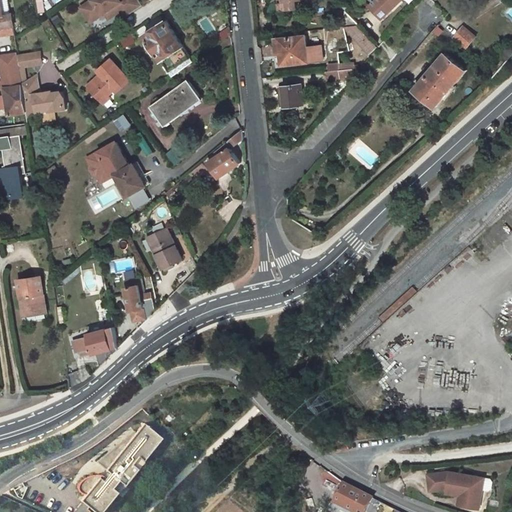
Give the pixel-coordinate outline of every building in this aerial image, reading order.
[(0,0),(0,28),(15,26),(13,15),(4,16),(2,0),(0,0)] [(144,5),(140,0),(91,0),(87,3),(96,18),(106,12),(110,18),(121,11),(125,17),(144,5)] [(302,0),(278,0),(280,12),(297,10),(297,2),(302,1),(302,0)] [(377,0),(371,6),(383,18),(402,0),(377,0)] [(87,3),(82,6),(92,21),(96,18),(87,3)] [(166,21),(145,35),(172,78),(192,63),(166,21)] [(346,29),(370,56),(378,48),(357,26),(344,27),(346,29)] [(464,26),(454,38),(468,48),(477,37),(464,26)] [(305,38),(279,40),(281,66),(307,63),(322,62),(320,47),(306,49),(305,38)] [(446,53),(415,89),(436,107),(467,69),(446,53)] [(102,75),(88,86),(101,101),(108,95),(114,90),(117,93),(131,81),(113,60),(99,71),(102,75)] [(356,75),(355,69),(340,70),(341,80),(352,80),(356,75)] [(39,113),(55,111),(55,113),(68,111),(68,97),(63,92),(54,93),(52,90),(47,90),(47,94),(40,95),(39,91),(42,90),(39,73),(24,83),(24,86),(28,113),(29,119),(39,113)] [(188,80),(150,109),(165,128),(182,116),(179,113),(200,97),(188,80)] [(301,83),(281,85),(282,98),(286,98),(287,106),(303,105),(301,83)] [(24,86),(6,89),(10,115),(28,113),(24,86)] [(108,95),(101,101),(103,105),(111,99),(108,95)] [(40,123),(56,121),(55,113),(55,111),(39,113),(40,123)] [(122,131),(132,124),(125,113),(114,121),(122,131)] [(243,131),(209,159),(222,178),(242,162),(233,150),(244,141),(243,131)] [(21,135),(0,138),(0,149),(5,149),(4,151),(3,151),(6,166),(3,166),(5,176),(1,176),(4,194),(11,193),(12,197),(16,196),(16,194),(25,193),(22,175),(27,173),(21,135)] [(131,169),(117,145),(104,152),(88,161),(93,170),(91,171),(91,173),(95,178),(96,179),(98,178),(103,186),(118,176),(130,197),(149,185),(137,165),(131,169)] [(176,149),(169,152),(175,164),(182,161),(176,149)] [(203,163),(183,180),(187,185),(207,168),(203,163)] [(50,183),(61,175),(56,167),(45,175),(50,183)] [(120,199),(114,187),(89,199),(95,211),(120,199)] [(172,189),(163,196),(168,206),(178,198),(172,189)] [(168,228),(150,236),(159,253),(155,255),(163,270),(183,260),(168,228)] [(41,279),(19,283),(24,319),(47,315),(41,279)] [(137,280),(126,282),(128,290),(126,290),(130,314),(132,313),(134,322),(144,320),(145,322),(154,313),(149,293),(145,294),(144,290),(140,291),(137,280)] [(64,284),(55,285),(56,295),(65,294),(64,284)] [(94,354),(111,348),(112,354),(119,348),(115,328),(89,335),(90,337),(78,340),(82,355),(93,352),(94,354)] [(344,375),(351,389),(356,387),(352,380),(359,377),(356,370),(344,375)] [(76,375),(69,378),(70,387),(78,383),(76,375)] [(140,418),(102,468),(96,464),(74,493),(98,511),(105,511),(141,465),(142,465),(164,436),(140,418)] [(448,471),(426,472),(428,489),(446,488),(446,491),(459,493),(463,494),(462,504),(478,507),(482,488),(484,477),(448,471)] [(490,478),(484,477),(482,488),(488,490),(491,487),(492,481),(490,478)] [(330,478),(327,486),(335,488),(338,480),(330,478)] [(345,484),(336,502),(355,511),(367,511),(374,499),(345,484)]
